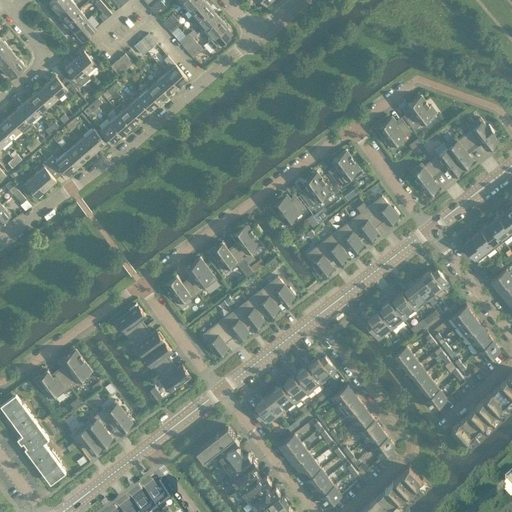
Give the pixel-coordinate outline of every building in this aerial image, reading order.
[(56,11),(68,0),(49,0),(48,2),(56,11)] [(64,20),(78,8),(70,0),(68,0),(56,11),(64,20)] [(155,13),(164,4),(160,0),(159,0),(150,7),(155,13)] [(180,0),(187,9),(197,0),(180,0)] [(196,18),(210,6),(204,0),(197,0),(187,9),(192,14),(187,18),(191,22),(196,18)] [(106,17),(111,13),(103,3),(98,7),(106,17)] [(203,27),(217,15),(210,6),(196,18),(203,27)] [(72,30),(86,18),(78,8),(64,20),(72,30)] [(167,27),(176,18),(173,15),(172,14),(163,22),(167,27)] [(225,26),(226,25),(217,15),(203,27),(212,37),(206,41),(213,49),(231,33),(225,26)] [(81,39),(94,27),(86,18),(72,30),(81,39)] [(171,31),(180,23),(176,18),(167,27),(171,31)] [(182,45),(192,37),(188,33),(179,41),(182,45)] [(146,50),(151,46),(143,36),(138,40),(146,50)] [(202,49),(196,42),(192,37),(182,45),(193,57),(202,49)] [(142,54),(146,50),(138,40),(133,45),(142,54)] [(0,65),(1,67),(15,55),(6,45),(0,51),(0,65)] [(86,71),(95,63),(84,49),(74,58),(86,71)] [(128,66),(133,62),(124,52),(120,57),(128,66)] [(10,77),(23,65),(15,55),(1,67),(10,77)] [(177,85),(186,77),(167,55),(163,58),(171,67),(165,72),(177,85)] [(123,70),(128,66),(120,57),(115,61),(123,70)] [(91,77),(86,71),(74,58),(64,66),(71,73),(66,77),(74,87),(79,83),(81,85),(85,86),(92,80),(91,77)] [(118,75),(123,70),(115,61),(110,65),(118,75)] [(167,94),(177,85),(165,72),(156,80),(167,94)] [(55,74),(45,83),(57,96),(63,91),(68,97),(76,89),(74,87),(66,77),(61,81),(55,74)] [(158,102),(167,94),(156,80),(146,88),(158,102)] [(115,90),(121,86),(117,81),(111,86),(115,90)] [(48,104),(57,96),(45,83),(36,91),(48,104)] [(111,94),(115,90),(111,86),(107,89),(111,94)] [(148,110),(158,102),(146,88),(137,96),(148,110)] [(39,112),(48,104),(36,91),(27,99),(39,112)] [(430,105),(421,94),(408,103),(414,110),(406,116),(414,127),(437,111),(432,104),(430,105)] [(139,118),(148,110),(137,96),(127,104),(139,118)] [(97,107),(102,102),(98,97),(93,102),(97,107)] [(29,120),(39,112),(27,99),(18,107),(29,120)] [(92,111),(97,107),(93,102),(88,106),(92,111)] [(130,126),(139,118),(127,104),(118,112),(130,126)] [(20,128),(29,120),(18,107),(8,115),(20,128)] [(121,134),(130,126),(118,112),(109,121),(121,134)] [(63,122),(68,118),(64,113),(59,117),(63,122)] [(0,124),(10,137),(20,128),(8,115),(0,122),(0,124)] [(75,126),(80,121),(76,116),(70,121),(75,126)] [(395,124),(390,117),(377,127),(390,145),(411,130),(403,118),(395,124)] [(473,128),(466,134),(474,144),(481,138),(486,146),(497,138),(492,132),(494,131),(489,124),(487,125),(480,117),(470,125),(473,128)] [(54,130),(59,126),(55,121),(50,125),(54,130)] [(70,129),(75,126),(70,121),(66,125),(70,129)] [(111,142),(121,134),(109,121),(99,129),(111,142)] [(0,143),(1,145),(10,137),(0,124),(0,143)] [(49,134),(54,130),(50,125),(45,129),(49,134)] [(95,149),(104,141),(93,127),(83,135),(95,149)] [(56,142),(62,137),(57,132),(52,137),(56,142)] [(446,144),(448,147),(462,164),(472,157),(466,150),(474,144),(466,134),(458,140),(455,136),(446,144)] [(85,157),(95,149),(83,135),(74,143),(85,157)] [(35,146),(40,142),(36,137),(31,141),(35,146)] [(30,151),(35,146),(31,141),(26,146),(30,151)] [(76,165),(85,157),(74,143),(64,152),(76,165)] [(448,147),(432,160),(439,170),(447,165),(452,172),(462,164),(448,147)] [(334,159),(339,166),(331,171),(342,186),(362,171),(347,149),(334,159)] [(66,174),(76,165),(64,152),(55,160),(51,155),(46,159),(55,169),(59,174),(63,170),(66,174)] [(16,163),(22,158),(17,153),(12,158),(16,163)] [(12,167),(16,163),(12,158),(7,162),(12,167)] [(59,174),(55,169),(46,159),(42,164),(43,165),(34,174),(45,187),(55,179),(54,178),(59,174)] [(438,183),(432,176),(439,170),(432,160),(424,166),(421,162),(411,170),(422,184),(420,186),(425,193),(438,183)] [(312,207),(333,192),(330,189),(317,171),(304,180),(309,187),(301,193),(309,204),(312,207)] [(36,195),(45,187),(34,174),(24,182),(23,180),(18,184),(26,194),(31,190),(36,195)] [(13,194),(17,190),(13,185),(9,189),(13,194)] [(21,203),(25,199),(17,190),(13,194),(21,203)] [(367,206),(379,223),(385,219),(387,222),(399,213),(394,206),(392,207),(382,194),(367,206)] [(289,202),(283,195),(270,205),(284,223),(305,208),(296,197),(289,202)] [(0,221),(9,214),(1,204),(0,204),(0,221)] [(352,218),(367,238),(377,230),(374,227),(379,223),(367,206),(352,218)] [(323,207),(313,214),(315,217),(319,222),(327,216),(329,214),(323,207)] [(511,215),(507,209),(498,215),(511,232),(511,215)] [(504,240),(511,233),(511,232),(498,215),(490,222),(504,240)] [(310,221),(314,226),(319,222),(315,217),(310,221)] [(336,229),(349,246),(351,250),(362,242),(359,238),(364,235),(367,238),(352,218),(336,229)] [(495,247),(504,240),(490,222),(481,229),(495,247)] [(246,223),(233,232),(241,243),(235,247),(244,258),(247,262),(254,258),(250,253),(262,245),(259,241),(246,223)] [(321,241),(334,258),(336,261),(347,253),(344,250),(349,246),(336,229),(321,241)] [(487,253),(495,247),(481,229),(473,235),(487,253)] [(478,260),(487,253),(473,235),(464,242),(478,260)] [(225,271),(244,258),(235,247),(230,251),(222,240),(209,250),(225,271)] [(329,262),(334,258),(321,241),(306,253),(316,266),(314,268),(319,274),(332,265),(329,262)] [(195,277),(189,281),(197,291),(202,287),(200,284),(213,275),(200,257),(187,266),(195,277)] [(279,263),(276,258),(271,262),(274,267),(279,263)] [(259,267),(255,262),(250,265),(254,271),(259,267)] [(499,288),(511,278),(511,275),(506,267),(492,278),(499,288)] [(445,287),(450,283),(438,268),(433,271),(431,268),(423,274),(437,293),(440,297),(448,291),(445,287)] [(192,295),(197,291),(189,281),(184,284),(176,274),(163,284),(177,302),(190,292),(192,295)] [(428,300),(437,293),(423,274),(414,281),(426,297),(428,300)] [(263,287),(276,303),(280,299),(283,303),(295,293),(290,286),(288,288),(278,275),(263,287)] [(505,296),(511,290),(511,278),(499,288),(505,296)] [(426,297),(414,281),(406,287),(408,290),(405,293),(404,294),(414,306),(413,307),(416,309),(421,305),(419,302),(426,297)] [(247,298),(261,315),(265,311),(268,314),(278,306),(276,303),(263,287),(247,298)] [(404,294),(405,293),(402,290),(394,297),(396,300),(392,303),(404,319),(409,315),(407,312),(413,307),(414,306),(404,294)] [(224,299),(227,302),(229,305),(233,301),(228,295),(224,299)] [(232,310),(246,326),(250,323),(253,326),(263,318),(261,315),(247,298),(232,310)] [(392,303),(390,299),(381,306),(384,309),(380,312),(380,313),(391,328),(404,319),(392,303)] [(129,337),(132,335),(144,327),(138,319),(145,314),(136,302),(129,307),(130,309),(116,320),(129,337)] [(459,324),(473,313),(466,304),(452,315),(459,324)] [(380,313),(380,312),(378,309),(369,316),(371,319),(367,323),(379,338),(391,328),(380,313)] [(217,322),(230,338),(235,334),(238,337),(248,329),(246,326),(232,310),(217,322)] [(465,333),(480,322),(473,313),(459,324),(465,333)] [(225,342),(230,338),(217,322),(202,333),(212,347),(210,348),(215,355),(227,345),(225,342)] [(472,341),(486,330),(480,322),(465,333),(472,341)] [(415,333),(421,328),(417,323),(411,327),(415,333)] [(142,355),(144,353),(164,339),(156,329),(149,334),(144,327),(132,335),(137,342),(134,344),(142,355)] [(479,350),(493,339),(486,330),(472,341),(479,350)] [(395,348),(402,342),(399,338),(392,343),(395,348)] [(144,353),(157,370),(169,361),(164,354),(171,349),(164,339),(144,353)] [(486,359),(500,348),(493,339),(479,350),(486,359)] [(399,364),(413,353),(406,344),(392,355),(399,364)] [(68,365),(60,371),(69,382),(74,378),(76,381),(91,370),(75,349),(62,358),(68,365)] [(405,373),(420,362),(413,353),(399,364),(405,373)] [(332,374),(337,370),(326,354),(321,358),(318,355),(310,362),(312,365),(313,364),(322,377),(323,377),(330,371),(332,374)] [(175,369),(169,361),(157,370),(162,376),(159,379),(168,390),(182,379),(184,381),(191,376),(182,364),(175,369)] [(412,381),(426,370),(420,362),(405,373),(412,381)] [(313,364),(312,365),(308,368),(306,364),(297,371),(300,374),(312,389),(325,379),(323,377),(322,377),(313,364)] [(48,397),(69,382),(60,371),(53,376),(48,369),(35,379),(48,397)] [(419,390),(433,379),(426,370),(412,381),(419,390)] [(300,374),(296,377),(294,374),(285,381),(287,384),(288,384),(298,396),(305,391),(307,393),(312,389),(300,374)] [(511,397),(511,396),(511,380),(507,376),(500,383),(511,397)] [(425,399),(440,388),(433,379),(419,390),(425,399)] [(25,390),(32,385),(28,380),(21,385),(25,390)] [(287,384),(284,387),(281,383),(273,390),(285,405),(286,405),(292,400),(295,403),(300,398),(298,396),(288,384),(287,384)] [(340,403),(355,392),(348,383),(333,394),(340,403)] [(504,404),(511,397),(500,383),(492,391),(504,404)] [(321,399),(332,390),(329,385),(317,394),(321,399)] [(432,407),(447,396),(440,388),(425,399),(432,407)] [(286,405),(285,405),(273,390),(265,396),(277,412),(279,415),(288,408),(286,405)] [(496,411),(504,404),(492,391),(484,398),(496,411)] [(50,437),(25,405),(16,392),(1,404),(23,433),(18,437),(22,442),(24,441),(27,445),(25,447),(51,482),(66,470),(44,441),(50,437)] [(347,412),(361,401),(355,392),(340,403),(347,412)] [(270,418),(277,412),(265,396),(257,403),(259,406),(254,409),(266,425),(272,420),(270,418)] [(488,418),(496,411),(484,398),(476,405),(488,418)] [(354,420),(368,409),(361,401),(347,412),(354,420)] [(100,410),(109,422),(114,418),(116,420),(115,420),(121,428),(131,420),(118,402),(108,409),(106,406),(100,410)] [(480,426),(488,418),(476,405),(468,412),(480,426)] [(360,429),(375,418),(368,409),(354,420),(360,429)] [(85,422),(102,443),(111,435),(105,428),(104,426),(109,422),(100,410),(85,422)] [(472,433),(480,426),(468,412),(460,420),(472,433)] [(367,437),(381,426),(375,418),(360,429),(367,437)] [(463,441),(472,433),(460,420),(451,427),(463,441)] [(92,450),(102,443),(85,422),(70,433),(79,445),(84,440),(86,443),(92,450)] [(235,435),(236,434),(228,425),(196,449),(204,459),(215,450),(235,435)] [(374,446),(388,435),(381,426),(367,437),(374,446)] [(282,431),(276,436),(278,439),(284,434),(282,431)] [(287,452),(301,441),(294,432),(280,443),(287,452)] [(236,444),(239,441),(235,435),(215,450),(224,462),(240,449),(236,444)] [(380,455),(395,444),(388,435),(374,446),(380,455)] [(294,460),(308,449),(301,441),(287,452),(294,460)] [(67,447),(70,450),(76,446),(74,442),(67,447)] [(244,455),(240,449),(224,462),(233,473),(253,458),(248,452),(244,455)] [(300,469),(314,458),(308,449),(294,460),(300,469)] [(80,465),(87,460),(83,455),(77,460),(80,465)] [(254,467),(258,463),(253,457),(253,458),(233,473),(231,474),(241,486),(258,472),(254,467)] [(307,477),(321,466),(314,458),(300,469),(307,477)] [(362,473),(367,469),(362,463),(358,466),(362,473)] [(314,486),(328,475),(321,466),(307,477),(314,486)] [(424,482),(421,479),(409,466),(401,474),(413,487),(412,487),(415,490),(424,482)] [(267,475),(262,478),(258,472),(241,486),(251,498),(267,484),(272,481),(267,475)] [(405,494),(412,487),(413,487),(401,474),(393,481),(405,494)] [(320,495),(334,484),(328,475),(314,486),(320,495)] [(511,511),(511,479),(472,511),(511,511)] [(397,501),(405,494),(393,481),(385,488),(397,502),(397,501)] [(157,509),(170,500),(158,484),(153,488),(151,485),(142,491),(145,495),(145,494),(157,509)] [(275,487),(271,490),(267,484),(251,498),(259,508),(261,507),(280,493),(275,487)] [(327,504),(341,493),(334,484),(320,495),(327,504)] [(397,501),(397,502),(385,488),(377,495),(392,511),(400,504),(397,501)] [(282,495),(280,493),(261,507),(264,511),(278,511),(289,503),(282,495)] [(145,494),(145,495),(141,497),(138,494),(130,501),(132,504),(133,504),(139,511),(153,511),(157,509),(145,494)] [(391,511),(392,511),(377,495),(369,503),(377,511),(391,511)] [(362,511),(377,511),(369,503),(361,510),(362,511)]
